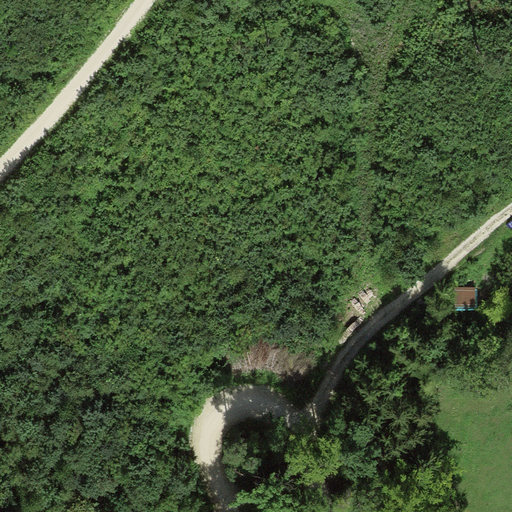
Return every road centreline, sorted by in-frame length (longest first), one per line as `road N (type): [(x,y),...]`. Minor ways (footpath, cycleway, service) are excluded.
road 1 (track): [(298,427),(353,344),(511,208)]
road 2 (track): [(326,511),(298,427),(271,403),(243,400),(219,412),(210,430),(226,511)]
road 3 (track): [(0,166),(127,34),(146,0)]
road 4 (track): [(315,404),(410,447),(454,511)]
